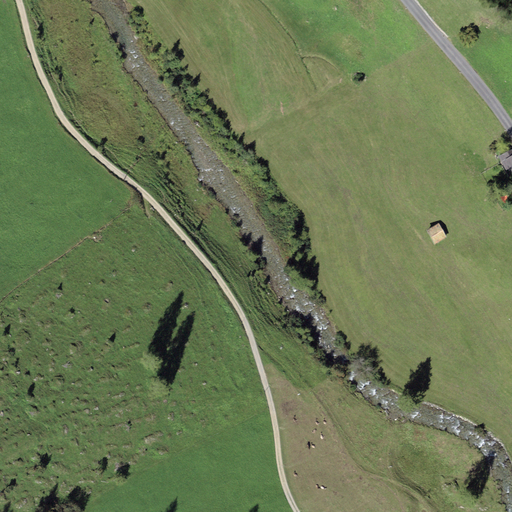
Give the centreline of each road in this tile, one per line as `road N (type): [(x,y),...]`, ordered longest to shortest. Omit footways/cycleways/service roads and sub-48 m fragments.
road 1 (track): [(16,0),(51,101),(228,292),(251,340),(297,511)]
road 2 (tertiary): [(407,0),(511,132)]
